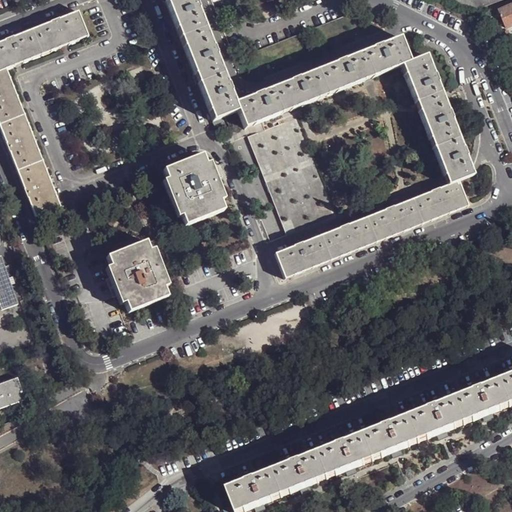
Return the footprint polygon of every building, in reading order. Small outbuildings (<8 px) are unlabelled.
[(193,0),(164,0),(213,122),(223,118),(238,112),(235,104),(193,0)] [(450,0),(473,11),(472,0),(450,0)] [(472,0),(473,11),(505,0),(472,0)] [(511,5),(499,11),(507,28),(511,25),(511,5)] [(371,32),(361,9),(235,60),(242,79),(245,80),(249,82),(253,81),(371,32)] [(87,38),(77,13),(0,43),(0,72),(5,71),(87,38)] [(511,43),(511,42),(511,41),(511,39),(508,30),(500,34),(511,61),(511,60),(511,43)] [(408,63),(398,38),(235,104),(238,112),(245,128),(400,66),(408,63)] [(472,175),(425,57),(408,63),(400,66),(447,185),(457,181),(472,175)] [(60,208),(5,71),(0,72),(0,127),(36,217),(60,208)] [(227,127),(223,118),(213,122),(217,131),(227,127)] [(336,215),(297,118),(247,137),(286,234),(336,215)] [(200,157),(163,171),(166,180),(181,217),(184,225),(222,210),(219,202),(204,165),(200,157)] [(466,206),(457,181),(447,185),(274,255),(284,279),(466,206)] [(106,258),(128,313),(166,298),(145,243),(106,258)] [(0,256),(0,306),(16,300),(0,257),(0,256)] [(16,300),(0,306),(0,307),(0,308),(17,302),(16,300)] [(0,408),(24,400),(16,377),(8,380),(10,386),(0,389),(0,408)] [(511,377),(226,490),(233,507),(225,510),(225,511),(243,511),(511,405),(511,377)] [(0,389),(10,386),(8,380),(0,383),(0,389)]
